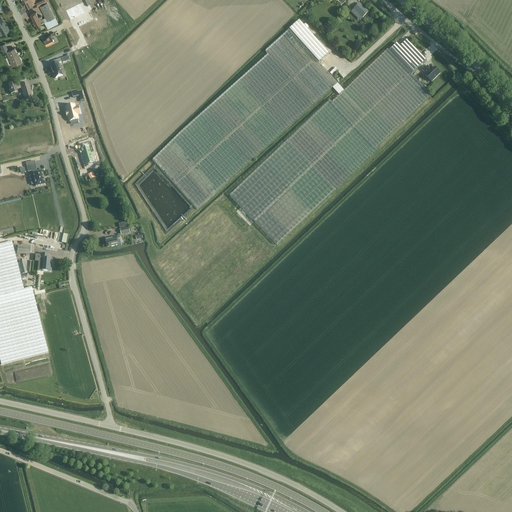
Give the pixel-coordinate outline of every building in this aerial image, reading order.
[(25,0),(22,1),(26,8),(28,7),(29,9),(33,6),(33,5),(35,4),(34,2),(35,2),(34,0),(25,0)] [(77,0),(64,13),(70,19),(82,6),(77,0)] [(55,17),(48,5),(47,3),(40,7),(45,18),(43,19),(41,16),(39,17),(36,12),(30,15),(35,26),(42,23),(44,22),(48,30),(59,24),(55,17)] [(354,10),(362,18),(368,12),(359,4),(354,10)] [(6,26),(1,16),(0,16),(0,36),(2,35),(10,31),(7,26),(6,26)] [(197,210),(332,88),(337,84),(319,63),(329,54),(299,21),(265,52),(268,55),(182,131),(152,161),(197,210)] [(46,45),(54,41),(51,35),(46,37),(47,38),(44,40),(46,45)] [(319,113),(230,196),(247,214),(277,246),(310,214),(328,197),(377,150),(375,149),(431,95),(412,75),(411,74),(426,60),(422,56),(412,46),(406,41),(400,47),(397,44),(391,49),(389,51),(388,50),(344,91),(339,96),(332,103),(330,101),(328,103),(319,112),(319,113)] [(18,58),(15,49),(7,52),(13,66),(22,62),(20,57),(18,58)] [(51,66),(50,66),(52,70),(53,74),(55,79),(56,79),(63,76),(59,64),(62,63),(60,59),(53,62),(54,65),(51,66)] [(428,66),(422,71),(426,75),(425,76),(431,83),(440,74),(434,67),(431,70),(428,66)] [(11,95),(17,93),(15,83),(8,85),(11,95)] [(25,102),(32,99),(28,84),(20,86),(25,102)] [(337,84),(332,88),(339,95),(344,91),(337,84)] [(74,106),(66,108),(67,113),(66,113),(67,118),(68,118),(70,122),(78,120),(77,115),(80,115),(78,108),(75,108),(74,106)] [(83,149),(81,150),(86,164),(93,162),(91,154),(94,153),(91,143),(81,145),(83,149)] [(35,165),(26,167),(28,172),(33,171),(33,173),(32,173),(32,175),(35,185),(35,187),(45,185),(41,171),(36,172),(35,170),(36,170),(35,165)] [(121,236),(130,234),(129,227),(120,229),(121,236)] [(117,241),(116,237),(105,240),(107,247),(107,248),(118,245),(118,246),(121,246),(120,240),(117,241)] [(11,242),(0,244),(0,361),(1,365),(48,353),(31,288),(23,290),(11,242)] [(29,255),(30,244),(18,243),(18,246),(17,246),(17,254),(29,255)] [(38,262),(37,271),(42,271),(51,272),(52,260),(48,260),(49,255),(40,254),(40,255),(39,259),(39,262),(38,262)] [(27,273),(24,262),(19,263),(21,275),(27,273)]
